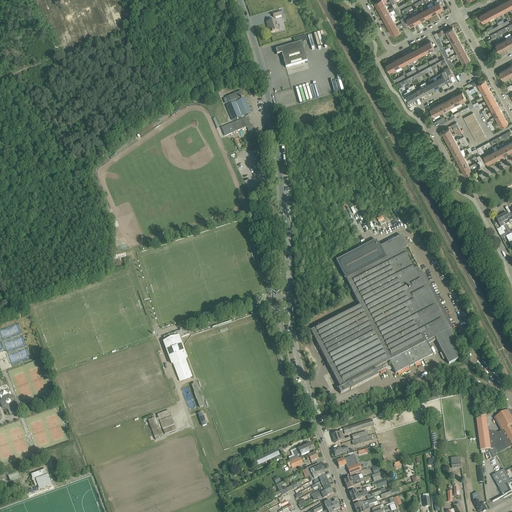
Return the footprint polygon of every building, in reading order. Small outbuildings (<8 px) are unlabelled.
[(507,0),(502,3),(505,10),(511,7),(507,0)] [(440,2),(434,5),(438,11),(443,9),(440,2)] [(502,3),(496,6),(500,13),(505,10),(502,3)] [(378,7),(381,13),(388,9),(385,4),(378,7)] [(434,5),(429,8),(432,14),(438,11),(434,5)] [(496,6),(490,9),(494,16),(500,13),(496,6)] [(429,8),(423,10),(427,17),(432,14),(429,8)] [(388,9),(381,13),(384,18),(391,15),(392,14),(391,11),(389,12),(388,9)] [(490,9),(485,12),(489,19),(494,16),(490,9)] [(423,10),(417,13),(421,20),(427,17),(423,10)] [(489,19),(485,12),(479,15),(483,22),(489,19)] [(417,13),(412,16),(416,23),(421,20),(417,13)] [(384,18),(387,24),(394,20),(391,15),(384,18)] [(416,23),(412,16),(407,19),(410,26),(416,23)] [(266,22),(268,27),(269,26),(271,33),(278,31),(276,24),(277,24),(276,20),(266,22)] [(387,24),(390,29),(397,26),(394,20),(387,24)] [(397,26),(390,29),(393,35),(400,31),(397,26)] [(446,31),(449,36),(456,33),(453,27),(446,31)] [(449,36),(452,42),(459,38),(456,33),(449,36)] [(452,42),(455,47),(462,44),(459,38),(452,42)] [(507,39),(501,42),(505,49),(510,46),(507,39)] [(431,41),(425,44),(429,50),(434,47),(431,41)] [(505,49),(501,42),(496,45),(499,51),(505,49)] [(277,53),(279,55),(282,54),(286,68),(307,62),(301,43),(276,50),(277,53)] [(425,44),(419,47),(423,53),(429,50),(425,44)] [(455,47),(458,53),(465,49),(462,44),(455,47)] [(419,47),(414,50),(417,56),(423,53),(419,47)] [(458,53),(461,58),(467,55),(465,49),(458,53)] [(414,50),(408,53),(412,59),(417,56),(414,50)] [(408,53),(403,56),(406,62),(412,59),(408,53)] [(467,55),(461,58),(464,64),(470,60),(467,55)] [(403,56),(397,59),(401,66),(406,62),(403,56)] [(397,59),(391,62),(395,69),(401,66),(397,59)] [(395,69),(391,62),(386,65),(390,72),(395,69)] [(441,73),(443,76),(446,82),(452,79),(450,77),(453,75),(451,72),(452,71),(449,66),(440,71),(441,73)] [(510,78),(505,69),(499,72),(503,79),(506,77),(508,79),(510,78)] [(441,73),(436,75),(438,79),(441,85),(446,82),(443,76),(441,73)] [(433,78),(431,79),(436,88),(441,85),(438,79),(435,80),(433,78)] [(430,83),(427,85),(430,90),(436,88),(431,79),(428,80),(430,83)] [(398,83),(397,84),(400,89),(403,87),(402,85),(406,83),(404,80),(398,83)] [(475,85),(478,90),(488,85),(485,80),(478,84),(475,85)] [(426,82),(420,84),(422,87),(425,93),(430,90),(427,85),(426,82)] [(481,89),(484,94),(491,91),(488,85),(478,90),(481,89)] [(409,88),(414,99),(420,96),(415,87),(412,89),(412,88),(410,89),(409,88)] [(415,87),(420,96),(425,93),(422,87),(417,90),(415,87)] [(414,99),(409,88),(407,89),(408,91),(404,93),(409,102),(414,99)] [(226,98),(229,103),(229,105),(226,106),(233,121),(251,113),(245,99),(241,100),(241,99),(242,99),(242,98),(244,97),(242,91),(226,98)] [(484,94),(486,100),(494,96),(491,91),(484,94)] [(462,92),(457,95),(461,102),(466,99),(462,92)] [(457,95),(452,98),(455,105),(461,102),(457,95)] [(486,100),(489,105),(496,101),(494,96),(486,100)] [(452,98),(446,100),(450,107),(455,105),(452,98)] [(446,100),(441,103),(445,110),(446,112),(451,109),(446,100)] [(489,105),(492,111),(499,107),(496,101),(489,105)] [(470,102),(467,104),(469,106),(464,109),(465,111),(473,107),(470,102)] [(441,103),(435,106),(439,113),(445,110),(441,103)] [(439,113),(435,106),(430,109),(434,116),(439,113)] [(492,111),(495,116),(502,112),(499,107),(492,111)] [(495,116),(498,122),(505,118),(502,112),(495,116)] [(243,145),(245,149),(259,143),(258,139),(251,124),(251,125),(247,117),(222,128),(225,136),(247,128),(252,141),(243,145)] [(505,118),(498,122),(496,122),(498,125),(499,124),(501,127),(508,123),(505,118)] [(456,122),(452,125),(453,128),(456,127),(458,131),(460,129),(456,122)] [(442,132),(445,138),(452,134),(449,128),(442,132)] [(445,138),(448,143),(455,139),(452,134),(445,138)] [(448,143),(451,148),(458,144),(455,139),(448,143)] [(504,155),(509,152),(505,143),(503,142),(502,143),(501,144),(499,145),(504,155)] [(451,148),(454,154),(461,150),(458,144),(451,148)] [(499,158),(504,155),(499,145),(497,147),(498,149),(495,151),(499,158)] [(461,150),(454,154),(457,159),(464,155),(466,154),(463,149),(461,150)] [(495,151),(489,153),(493,160),(499,158),(495,151)] [(489,153),(482,157),(485,163),(487,162),(488,163),(493,160),(489,153)] [(457,159),(460,164),(467,161),(464,155),(457,159)] [(460,164),(462,170),(470,166),(467,161),(460,164)] [(470,166),(462,170),(465,175),(472,172),(470,166)] [(508,213),(502,216),(507,225),(511,221),(511,214),(511,215),(509,216),(508,213)] [(504,231),(505,234),(510,231),(509,228),(507,225),(502,216),(497,219),(501,228),(503,226),(505,230),(504,231)] [(463,357),(450,332),(452,331),(451,327),(450,328),(428,286),(429,285),(424,274),(422,275),(402,236),(380,247),(376,240),(336,261),(359,306),(346,313),(344,309),(333,315),(335,319),(311,331),(340,387),(341,388),(338,389),(341,394),(350,389),(351,390),(378,376),(377,373),(385,369),(384,367),(390,364),(396,374),(409,367),(414,365),(433,355),(428,344),(436,340),(449,365),(463,357)] [(187,329),(163,337),(165,342),(164,342),(172,364),(173,364),(180,381),(192,377),(186,359),(187,359),(179,339),(189,335),(187,329)] [(197,408),(201,407),(195,384),(190,385),(197,408)] [(16,412),(17,411),(15,404),(15,403),(13,398),(9,396),(3,397),(1,402),(3,407),(8,410),(10,415),(11,415),(16,413),(16,412)] [(71,470),(150,445),(139,409),(67,432),(72,446),(62,449),(63,453),(58,455),(61,464),(68,462),(71,470)] [(486,415),(476,420),(481,451),(489,450),(493,457),(496,455),(511,446),(511,413),(510,410),(495,417),(494,418),(501,431),(498,433),(489,432),(486,415)] [(155,418),(148,420),(155,438),(162,436),(160,429),(162,428),(163,430),(165,435),(176,431),(174,426),(174,425),(174,424),(169,411),(157,415),(158,418),(156,419),(155,418)] [(207,425),(202,412),(198,414),(202,427),(207,425)] [(343,429),(345,435),(374,426),(372,420),(343,429)] [(352,436),(354,440),(369,436),(367,431),(352,436)] [(332,435),(335,443),(340,442),(344,440),(341,432),(337,434),(332,435)] [(369,436),(354,440),(352,441),(354,448),(373,442),(371,435),(369,436)] [(303,446),(290,451),(292,456),(288,457),(290,461),(315,450),(310,443),(303,446)] [(333,450),(335,457),(343,454),(342,454),(349,451),(347,447),(341,449),(340,448),(333,450)] [(255,460),(258,465),(278,454),(275,449),(255,460)] [(309,456),(309,457),(307,458),(308,460),(310,459),(311,462),(312,461),(312,462),(318,459),(316,453),(309,455),(309,456)] [(344,459),(336,461),(339,468),(346,465),(348,468),(347,468),(350,475),(361,471),(358,464),(354,466),(351,456),(344,459)] [(300,458),(289,462),(290,463),(292,467),(302,463),(300,458)] [(451,460),(452,470),(462,469),(461,459),(451,460)] [(315,465),(306,469),(306,470),(309,477),(323,470),(321,466),(320,466),(316,468),(315,465)] [(510,480),(504,470),(506,469),(505,466),(503,467),(504,469),(492,476),(501,492),(503,496),(511,492),(507,485),(511,483),(510,480)] [(46,469),(31,475),(35,486),(38,485),(40,489),(52,485),(46,469)] [(323,470),(309,477),(311,481),(314,480),(325,475),(323,470)] [(8,475),(7,473),(0,475),(0,485),(22,477),(19,471),(8,475)] [(372,476),(374,482),(384,478),(382,472),(372,476)] [(315,481),(310,483),(312,487),(314,486),(314,485),(327,480),(325,475),(314,480),(315,481)] [(344,480),(346,485),(358,480),(360,480),(359,476),(351,479),(351,477),(344,480)] [(385,479),(377,482),(378,488),(387,485),(386,483),(385,479)] [(314,486),(312,487),(313,489),(317,487),(318,489),(329,484),(327,480),(314,485),(314,486)] [(358,480),(346,485),(348,490),(354,487),(362,484),(360,480),(358,480)] [(319,491),(315,493),(316,496),(331,489),(329,484),(318,489),(319,491)] [(295,492),(297,495),(306,490),(304,487),(295,492)] [(356,490),(349,493),(351,498),(363,493),(367,492),(366,488),(362,490),(362,489),(357,491),(356,490)] [(331,489),(316,496),(317,499),(322,496),(323,499),(327,497),(333,494),(331,489)] [(363,493),(351,498),(353,503),(360,500),(360,499),(362,498),(364,497),(365,497),(365,496),(366,496),(368,495),(367,492),(363,493)] [(478,493),(473,495),(473,500),(475,502),(479,511),(484,511),(487,511),(483,502),(482,503),(478,493)] [(399,496),(393,499),(396,507),(402,504),(399,496)] [(361,503),(354,505),(356,510),(368,506),(372,504),(373,504),(372,500),(364,503),(364,502),(361,503)] [(330,501),(324,503),(327,510),(329,509),(329,510),(339,505),(337,501),(331,504),(330,501)]
